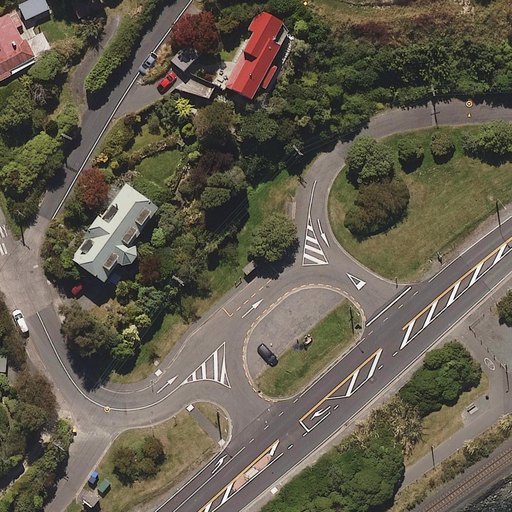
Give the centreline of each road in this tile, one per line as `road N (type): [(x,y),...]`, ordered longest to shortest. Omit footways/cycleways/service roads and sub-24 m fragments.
road 1 (residential): [(25,285),(39,220),(96,115),(177,0)]
road 2 (residential): [(25,285),(52,348),(91,402),(118,410),(152,404),(208,362)]
road 3 (residential): [(308,213),(319,172),(358,137),(418,117),(511,115)]
road 4 (trunk): [(410,330),(278,446)]
road 5 (trunk): [(511,242),(410,330)]
